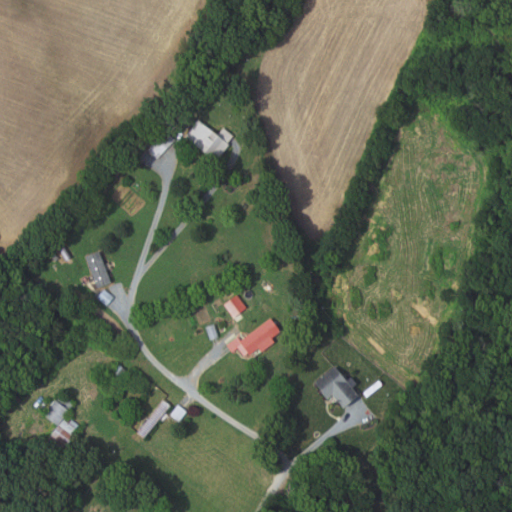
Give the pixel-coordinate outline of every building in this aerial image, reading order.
[(167,134),(176,124),(169,117),(156,131),(154,129),(145,139),(151,145),(147,150),(155,158),(173,139),(167,134)] [(183,137),(196,120),(216,136),(222,128),(232,136),(226,143),(228,144),(214,162),(183,137)] [(147,185),(151,180),(156,184),(152,189),(147,185)] [(62,255),(54,261),(50,255),(58,249),(62,255)] [(110,283),(96,288),(84,257),(99,251),(110,283)] [(96,298),(103,289),(113,297),(106,306),(96,298)] [(232,316),(222,303),(235,293),(245,307),(232,316)] [(239,339),(269,317),(278,330),(269,336),(273,341),(260,351),(257,347),(249,353),(247,351),(242,355),(236,347),(231,351),(226,343),(237,336),(239,339)] [(213,323),(217,336),(209,339),(205,326),(213,323)] [(127,371),(118,382),(108,374),(117,363),(127,371)] [(356,394),(350,387),(355,383),(349,376),(345,379),(333,365),(312,382),(325,398),(331,393),(341,406),(356,394)] [(56,424),(42,414),(59,392),(73,402),(56,424)] [(162,399),(136,431),(143,437),(169,405),(162,399)] [(169,414),(177,404),(186,411),(178,421),(169,414)] [(45,440),(60,451),(72,437),(69,435),(78,424),(65,414),(45,440)] [(68,497),(58,508),(50,501),(60,491),(68,497)]
